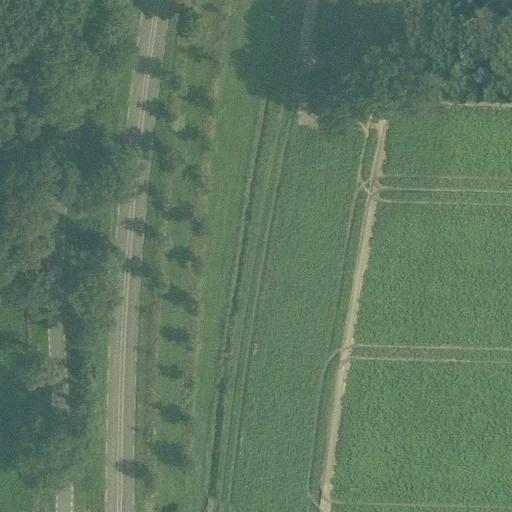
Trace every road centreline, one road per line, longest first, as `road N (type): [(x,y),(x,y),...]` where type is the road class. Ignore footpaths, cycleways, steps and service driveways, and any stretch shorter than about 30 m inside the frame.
road 1 (primary): [(116,511),(123,293),(159,0)]
road 2 (unclassified): [(61,511),(52,302),(79,0)]
road 3 (unclassified): [(511,69),(321,62),(308,49),(313,0)]
